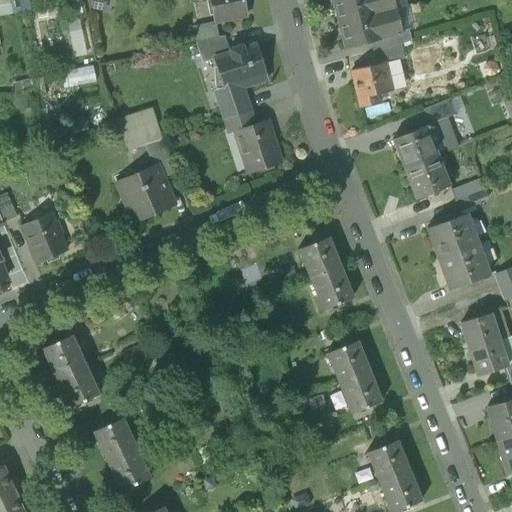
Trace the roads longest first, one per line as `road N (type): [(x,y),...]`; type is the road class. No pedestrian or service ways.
road 1 (residential): [(335,171),(0,326)]
road 2 (residential): [(475,511),(335,171)]
road 3 (residential): [(335,171),(283,0)]
road 4 (residential): [(62,511),(0,379)]
